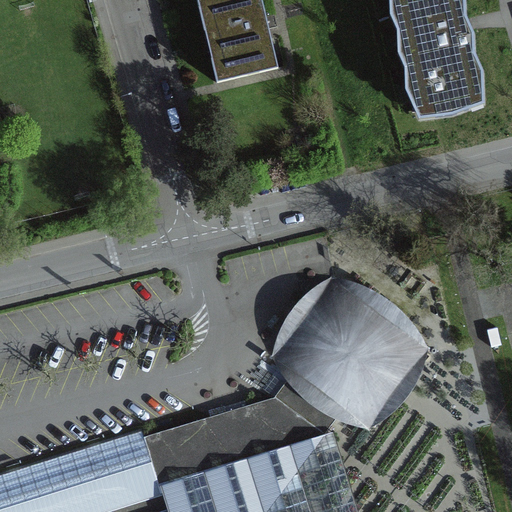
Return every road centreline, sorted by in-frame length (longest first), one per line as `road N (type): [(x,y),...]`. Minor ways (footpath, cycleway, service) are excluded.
road 1 (residential): [(189,237),(511,158)]
road 2 (residential): [(120,0),(189,237)]
road 3 (residential): [(0,283),(189,237)]
